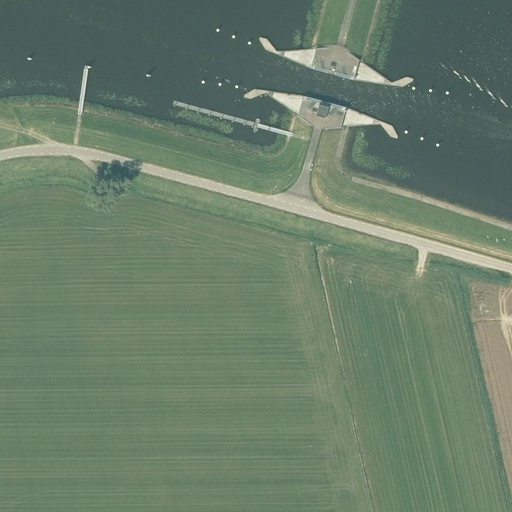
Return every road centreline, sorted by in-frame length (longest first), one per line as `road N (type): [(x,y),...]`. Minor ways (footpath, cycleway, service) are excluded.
road 1 (unclassified): [(295,209),(103,157),(61,150),(0,156)]
road 2 (unclassified): [(511,269),(295,209)]
